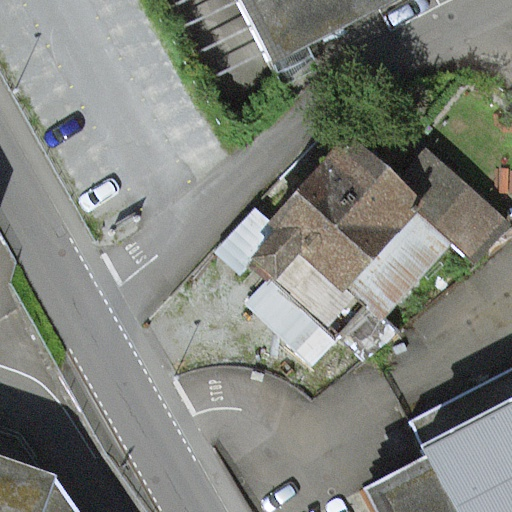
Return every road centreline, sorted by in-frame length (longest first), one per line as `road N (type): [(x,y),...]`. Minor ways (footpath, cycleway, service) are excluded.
road 1 (unknown): [(115,297),(181,227),(310,119),(511,0)]
road 2 (residential): [(0,172),(192,511)]
